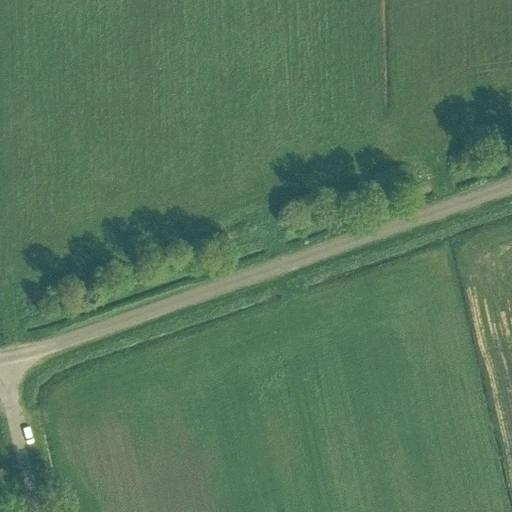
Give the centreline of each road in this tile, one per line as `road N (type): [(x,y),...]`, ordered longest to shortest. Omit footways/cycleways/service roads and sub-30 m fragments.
road 1 (unclassified): [(511,185),(0,358)]
road 2 (unclassified): [(36,511),(0,358)]
